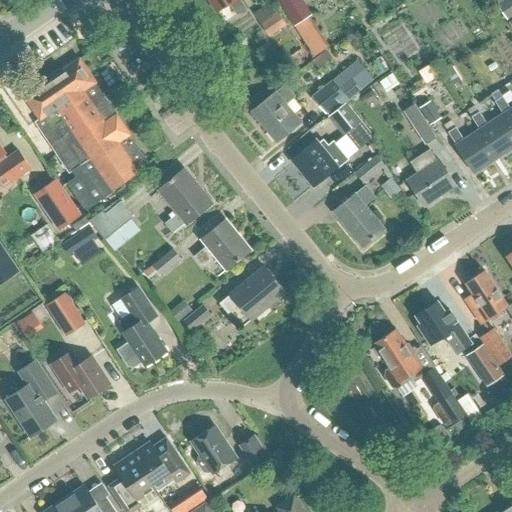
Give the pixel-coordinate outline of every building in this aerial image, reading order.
[(237,14),(246,8),(240,0),(209,0),(217,11),(229,3),(237,14)] [(310,15),(300,0),(275,0),(313,55),(324,47),(305,18),(310,15)] [(506,20),(511,15),(511,0),(506,0),(497,7),(506,20)] [(269,36),(286,24),(278,12),(261,24),(269,36)] [(77,35),(69,47),(83,56),(91,44),(77,35)] [(379,56),(371,63),(379,75),(388,68),(379,56)] [(138,170),(148,163),(129,135),(130,134),(116,113),(115,114),(94,83),(95,82),(79,59),(25,96),(40,118),(35,122),(74,179),(67,183),(86,209),(106,196),(105,194),(138,171),(138,170)] [(416,61),(404,69),(414,83),(426,75),(416,61)] [(349,78),(338,87),(333,80),(312,97),(326,113),(339,102),(340,104),(358,90),(349,78)] [(276,142),(301,122),(286,103),(295,96),(285,84),(276,91),(275,91),(251,111),(276,142)] [(511,107),(510,108),(502,96),(495,101),(503,113),(511,126),(511,107)] [(441,118),(429,100),(418,107),(430,125),(441,118)] [(344,135),(356,151),(373,138),(346,104),(328,118),(343,137),(344,135)] [(435,138),(422,118),(413,105),(402,112),(424,146),(435,138)] [(511,126),(503,113),(487,124),(479,112),(472,117),(480,129),(480,128),(499,157),(511,148),(511,126)] [(480,128),(480,129),(464,139),(456,127),(448,132),(456,144),(475,173),(499,157),(480,128)] [(159,133),(148,139),(158,155),(169,149),(159,133)] [(291,159),(313,187),(348,158),(333,141),(327,146),(323,141),(319,144),(316,139),(291,159)] [(0,184),(2,187),(30,169),(18,150),(7,158),(4,154),(5,153),(0,145),(0,184)] [(411,162),(418,173),(407,180),(424,206),(456,185),(439,159),(437,160),(430,149),(411,162)] [(363,182),(385,165),(377,155),(355,173),(363,182)] [(186,224),(213,203),(184,168),(158,189),(177,213),(165,223),(172,232),(184,222),(186,224)] [(391,198),(401,190),(390,177),(380,186),(391,198)] [(56,179),(44,187),(32,195),(56,231),(81,214),(56,179)] [(362,247),(384,229),(355,193),(333,211),(362,247)] [(102,211),(98,213),(90,220),(105,238),(133,216),(121,201),(104,214),(102,211)] [(130,218),(105,238),(115,250),(139,230),(130,218)] [(226,270),(251,250),(226,219),(201,239),(206,246),(194,256),(202,265),(214,255),(226,270)] [(98,238),(89,225),(60,244),(69,257),(98,238)] [(0,271),(13,263),(0,244),(0,271)] [(160,275),(181,258),(173,249),(153,266),(160,275)] [(251,320),(286,292),(264,266),(230,293),(230,294),(219,303),(228,313),(239,304),(251,320)] [(481,324),(508,306),(485,270),(465,283),(473,294),(465,299),(481,324)] [(123,332),(129,341),(115,350),(125,366),(130,367),(142,360),(145,365),(166,351),(144,318),(154,312),(138,288),(124,297),(134,311),(118,321),(125,331),(123,332)] [(85,323),(64,292),(45,304),(65,336),(85,323)] [(192,310),(183,299),(169,311),(178,321),(192,310)] [(471,343),(465,334),(456,320),(452,323),(437,301),(416,315),(431,338),(441,331),(454,353),(471,343)] [(192,330),(211,314),(203,305),(184,320),(192,330)] [(239,315),(231,327),(245,335),(252,323),(239,315)] [(498,364),(511,356),(493,328),(480,337),(498,364)] [(418,367),(417,368),(409,356),(412,354),(396,329),(374,343),(390,368),(386,370),(385,375),(392,386),(397,387),(412,378),(409,374),(419,368),(418,367)] [(494,361),(483,344),(483,343),(464,355),(484,387),(504,374),(494,361)] [(110,384),(92,356),(79,364),(70,351),(51,363),(70,392),(80,385),(88,398),(110,384)] [(57,392),(36,359),(17,371),(26,385),(4,399),(29,438),(57,420),(44,400),(57,392)] [(465,413),(452,393),(434,366),(421,375),(439,402),(433,406),(432,410),(442,425),(445,426),(465,413)] [(259,431),(272,457),(288,449),(275,423),(259,431)] [(192,440),(201,453),(197,456),(196,462),(202,472),(208,473),(212,470),(213,472),(235,458),(214,426),(192,440)] [(256,468),(269,459),(253,435),(240,444),(256,468)] [(132,454),(155,487),(172,475),(176,482),(190,473),(166,437),(153,446),(150,442),(132,454)] [(155,487),(132,454),(115,466),(122,477),(108,485),(125,511),(131,511),(141,505),(137,499),(155,487)] [(85,485),(65,499),(73,511),(116,511),(106,496),(108,495),(99,483),(88,490),(85,485)] [(73,511),(65,499),(44,511),(73,511)] [(304,511),(296,499),(282,509),(284,511),(304,511)] [(511,511),(511,502),(497,511),(511,511)]
